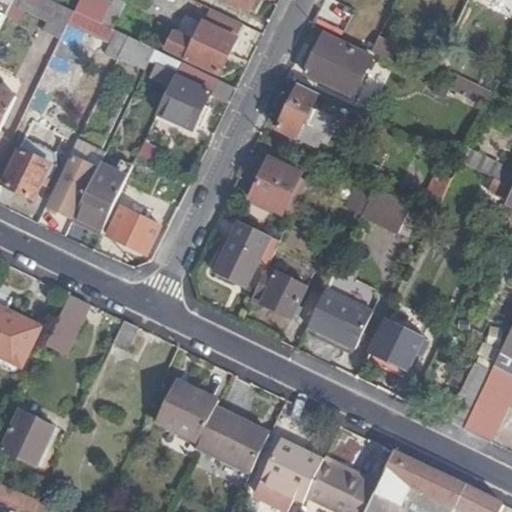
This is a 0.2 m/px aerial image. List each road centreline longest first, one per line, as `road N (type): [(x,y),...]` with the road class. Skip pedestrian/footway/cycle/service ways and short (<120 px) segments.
road 1 (residential): [(511,483),(155,310)]
road 2 (residential): [(155,310),(303,0)]
road 3 (residential): [(155,310),(0,234)]
